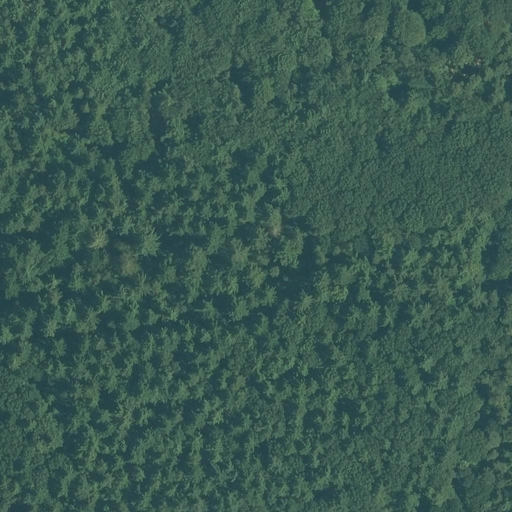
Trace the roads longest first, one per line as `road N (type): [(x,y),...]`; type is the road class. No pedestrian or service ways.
road 1 (track): [(51,511),(126,0)]
road 2 (track): [(0,344),(511,280)]
